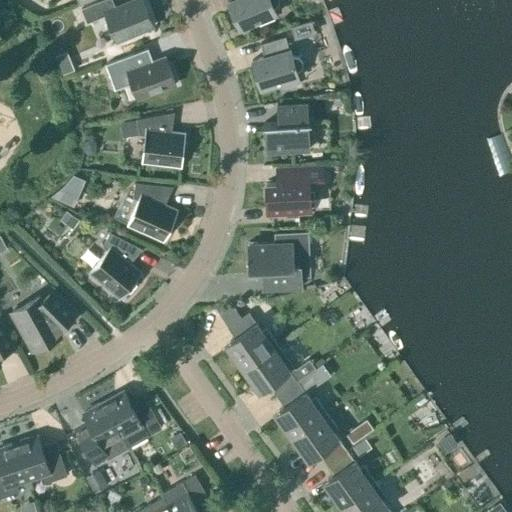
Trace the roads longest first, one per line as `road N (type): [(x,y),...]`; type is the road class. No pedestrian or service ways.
road 1 (residential): [(154,325),(211,242),(229,148),(217,80),(183,0)]
road 2 (residential): [(287,511),(154,325)]
road 3 (residential): [(0,405),(62,381),(154,325)]
